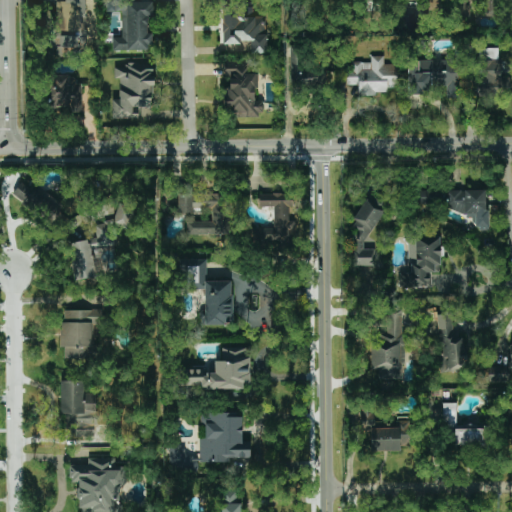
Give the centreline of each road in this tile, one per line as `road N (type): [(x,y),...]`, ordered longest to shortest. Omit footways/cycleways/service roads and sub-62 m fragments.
road 1 (tertiary): [(511,144),(0,151)]
road 2 (tertiary): [(327,511),(324,147)]
road 3 (residential): [(15,511),(13,273)]
road 4 (residential): [(327,488),(511,483)]
road 5 (tertiary): [(11,151),(7,0)]
road 6 (residential): [(190,148),(189,0)]
